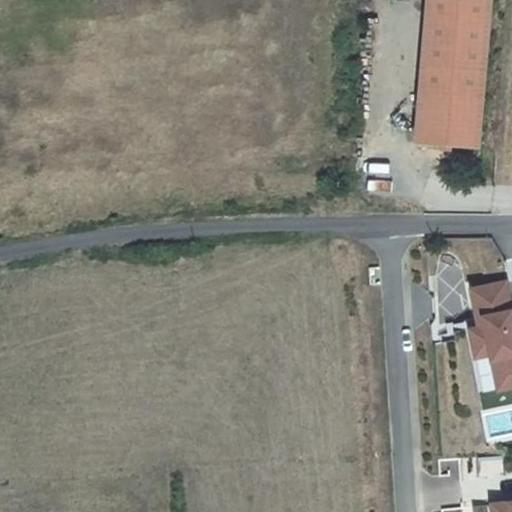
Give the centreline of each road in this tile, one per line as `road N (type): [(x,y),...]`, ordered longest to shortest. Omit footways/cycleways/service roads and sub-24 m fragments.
road 1 (unclassified): [(390,221),(137,233),(0,254)]
road 2 (residential): [(406,511),(390,221)]
road 3 (unclassified): [(511,223),(390,221)]
